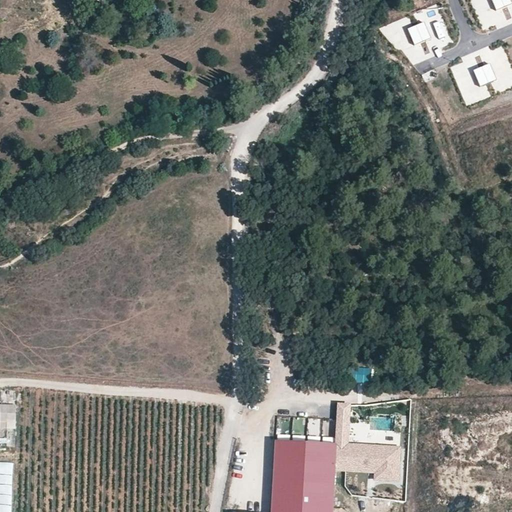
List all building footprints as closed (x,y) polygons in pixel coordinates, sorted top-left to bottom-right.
[(511,4),(511,3),(510,0),(492,0),(497,11),(511,4)] [(431,40),(424,24),(408,31),(415,46),(431,40)] [(497,81),(491,66),(475,72),(481,88),(497,81)] [(87,218),(91,224),(97,220),(93,214),(87,218)] [(16,405),(0,405),(0,412),(0,428),(15,429),(16,405)] [(336,445),(276,442),(271,511),(332,511),(335,471),(336,445)] [(401,449),(336,445),(335,471),(377,473),(400,475),(401,449)] [(12,511),(14,463),(0,462),(0,511),(12,511)] [(399,482),(400,475),(377,473),(376,480),(399,482)]
